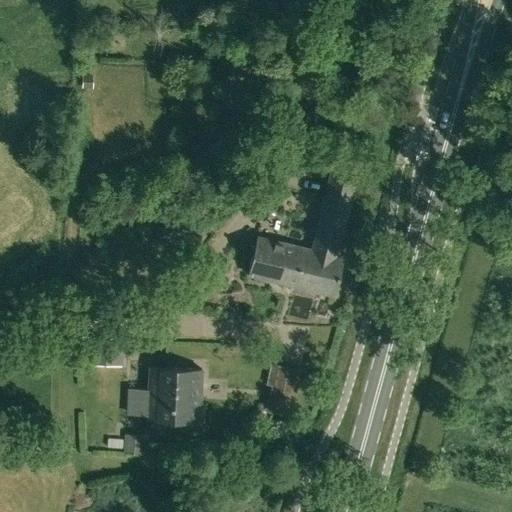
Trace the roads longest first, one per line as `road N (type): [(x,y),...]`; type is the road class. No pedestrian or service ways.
road 1 (primary): [(345,511),(485,0)]
road 2 (unclassified): [(163,326),(260,199),(341,0)]
road 3 (unclassified): [(306,336),(163,326)]
